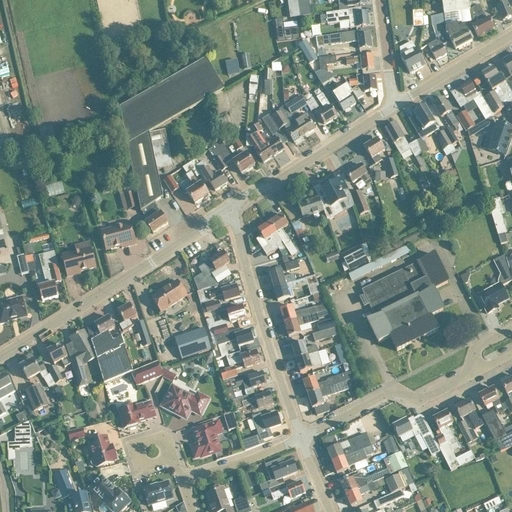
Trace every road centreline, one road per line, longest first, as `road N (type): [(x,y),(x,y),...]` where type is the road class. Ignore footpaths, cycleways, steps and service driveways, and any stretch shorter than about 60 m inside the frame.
road 1 (unclassified): [(0,356),(230,206)]
road 2 (residential): [(511,328),(476,349),(472,373),(420,401),(396,388),(300,437)]
road 3 (residential): [(300,437),(230,206)]
road 4 (unclassified): [(230,206),(393,106)]
road 5 (unclassified): [(393,106),(511,34)]
road 6 (residential): [(184,481),(300,437)]
